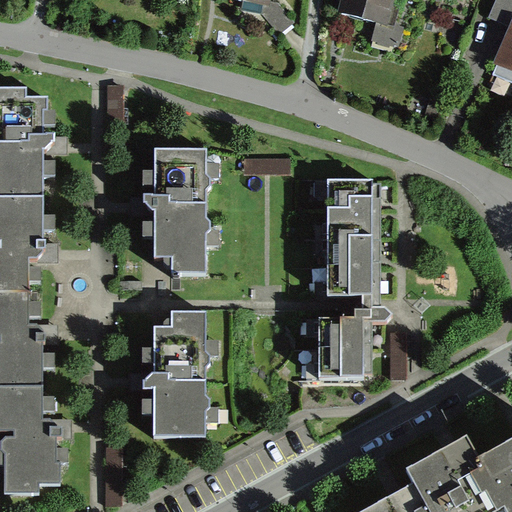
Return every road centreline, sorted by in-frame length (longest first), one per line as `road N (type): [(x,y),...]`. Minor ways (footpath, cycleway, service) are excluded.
road 1 (residential): [(503,185),(301,97),(0,29)]
road 2 (residential): [(230,511),(511,354)]
